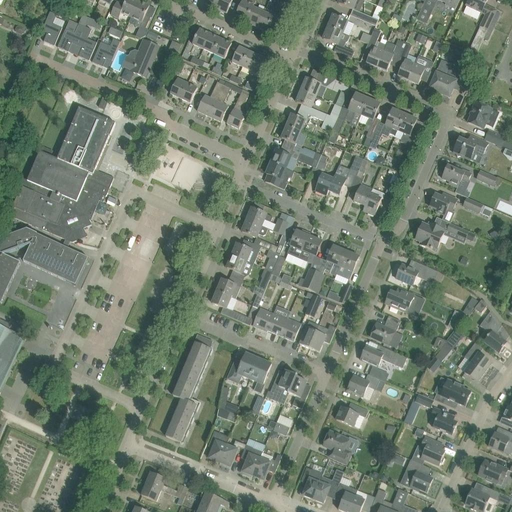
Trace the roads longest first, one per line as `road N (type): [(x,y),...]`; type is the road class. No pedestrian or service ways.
road 1 (residential): [(293,49),(450,114),(326,376)]
road 2 (residential): [(142,405),(52,365),(129,190),(217,229)]
road 3 (residential): [(246,160),(163,123),(160,111),(31,56)]
road 4 (residential): [(511,368),(486,404),(439,511)]
road 5 (residential): [(326,376),(180,315)]
road 6 (residential): [(370,236),(237,181)]
road 7 (residential): [(290,58),(165,0)]
road 8 (residential): [(326,376),(272,502)]
road 9 (residential): [(251,495),(125,443)]
